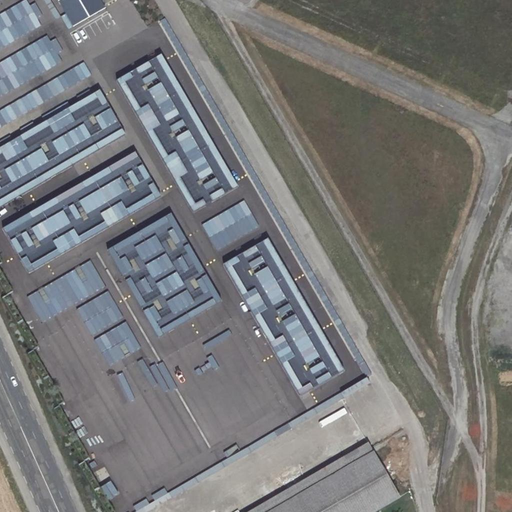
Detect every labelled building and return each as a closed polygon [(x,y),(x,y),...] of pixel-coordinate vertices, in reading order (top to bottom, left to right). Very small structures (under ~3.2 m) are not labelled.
[(99,0),(59,0),(74,26),(104,8),(99,0)] [(27,51),(63,36),(57,23),(21,38),(27,51)] [(160,55),(115,80),(192,212),(234,187),(160,55)] [(98,93),(0,149),(0,207),(122,133),(98,93)] [(133,153),(1,231),(26,274),(158,195),(133,153)] [(170,215),(108,251),(158,338),(220,302),(170,215)] [(266,239),(224,265),(299,393),(339,373),(266,239)] [(285,422),(273,398),(261,404),(276,434),(296,425),(292,418),(285,422)] [(365,443),(246,511),(373,511),(397,498),(365,443)]
